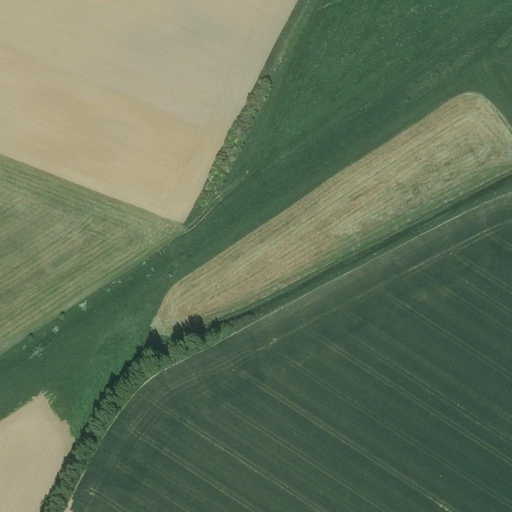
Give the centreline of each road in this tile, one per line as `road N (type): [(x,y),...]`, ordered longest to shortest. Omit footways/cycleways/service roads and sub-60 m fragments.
road 1 (track): [(465,30),(249,170),(184,235),(138,241),(0,182)]
road 2 (track): [(506,0),(465,30),(511,109)]
